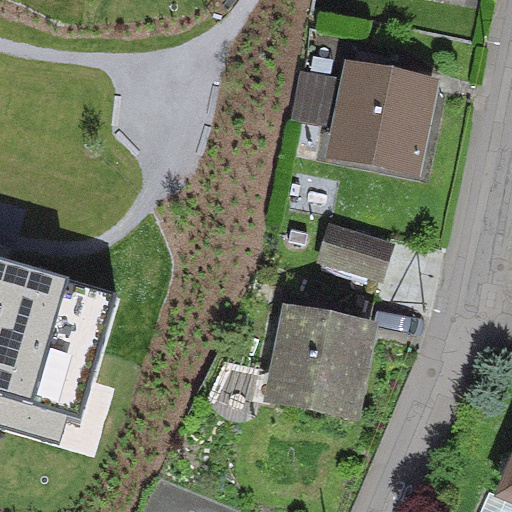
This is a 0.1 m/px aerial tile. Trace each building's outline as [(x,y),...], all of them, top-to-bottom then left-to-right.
[(389,0),(468,12),(469,0),(389,0)] [(428,85),(334,75),(323,175),(417,185),(428,85)] [(392,249),(324,228),(310,275),(377,296),(392,249)] [(0,260),(0,388),(79,413),(112,294),(0,260)] [(366,335),(268,323),(257,415),(355,427),(366,335)] [(511,511),(511,433),(479,509),(486,511),(511,511)]
